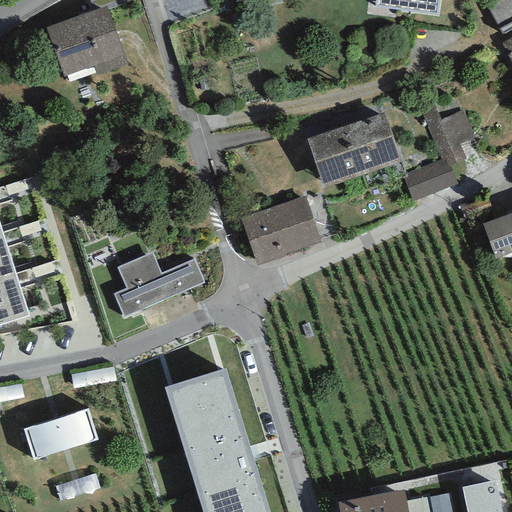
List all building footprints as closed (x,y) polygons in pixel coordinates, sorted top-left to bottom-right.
[(439,0),(374,0),(374,7),(437,16),(439,0)] [(511,0),(490,0),(485,3),(502,34),(511,28),(511,0)] [(105,6),(46,28),(64,77),(93,66),(97,76),(127,65),(105,6)] [(511,37),(502,43),(500,44),(511,65),(511,37)] [(418,106),(441,160),(445,168),(450,166),(466,159),(460,144),(475,138),(463,111),(440,121),(431,100),(418,106)] [(383,113),(306,140),(323,187),(400,161),(383,113)] [(441,160),(402,176),(412,202),(458,185),(450,166),(445,168),(441,160)] [(305,196),(240,219),(256,265),(321,243),(305,196)] [(511,213),(482,224),(496,258),(511,251),(511,213)] [(0,280),(15,275),(1,233),(0,233),(0,280)] [(152,253),(117,268),(126,288),(113,294),(124,318),(204,283),(194,259),(161,273),(152,253)] [(0,326),(29,317),(15,275),(0,280),(0,326)] [(269,511),(224,369),(165,388),(203,511),(269,511)] [(88,409),(23,429),(33,460),(98,440),(88,409)] [(501,511),(495,481),(461,488),(466,511),(501,511)] [(404,490),(337,502),(339,511),(407,511),(406,501),(404,490)] [(451,511),(448,494),(429,498),(431,511),(451,511)] [(428,511),(426,497),(406,501),(407,511),(428,511)]
